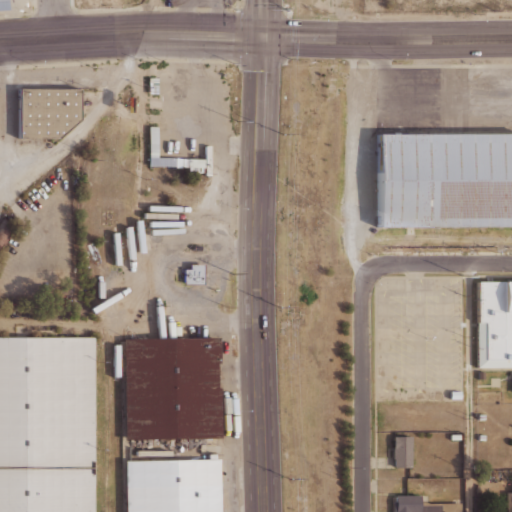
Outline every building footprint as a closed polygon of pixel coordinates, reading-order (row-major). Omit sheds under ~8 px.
[(81,91),(81,122),(60,140),(20,140),(20,91),(81,91)] [(204,158),(156,157),(157,127),(149,126),(148,166),(189,166),(189,172),(204,172),(204,158)] [(387,134),(511,133),(511,226),(387,227),(387,134)] [(202,283),(203,266),(183,265),(183,283),(202,283)] [(192,270),(198,270),(198,266),(212,266),(212,286),(192,286),(192,270)] [(511,366),(476,366),(476,322),(477,322),(477,281),(511,281),(511,366)] [(0,511),(0,337),(92,337),(92,511),(0,511)] [(121,342),(219,342),(219,441),(121,441),(121,342)] [(449,391),(459,391),(459,398),(449,399),(449,391)] [(391,435),(410,435),(411,465),(391,465),(391,435)] [(124,511),(124,460),(219,459),(219,511),(124,511)] [(393,511),(393,495),(420,495),(419,511),(393,511)] [(459,502),(459,511),(420,511),(420,503),(459,502)]
